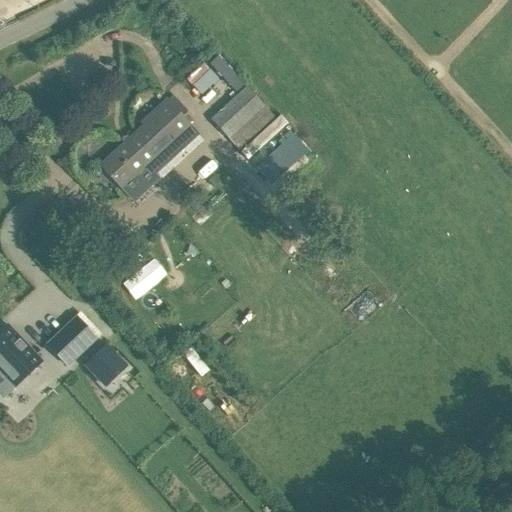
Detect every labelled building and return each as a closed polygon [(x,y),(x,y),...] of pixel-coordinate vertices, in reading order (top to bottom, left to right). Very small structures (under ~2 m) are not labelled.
[(245,89),(211,120),(238,150),(272,118),(245,89)] [(144,127),(100,167),(128,197),(136,206),(161,183),(157,178),(200,139),(165,102),(141,124),(144,127)] [(165,325),(283,220),(246,179),(143,271),(160,290),(145,303),(165,325)] [(366,306),(380,293),(359,271),(345,285),(366,306)] [(76,317),(47,344),(67,366),(96,339),(76,317)] [(0,394),(2,397),(40,361),(8,326),(0,333),(0,394)] [(124,368),(105,347),(86,364),(106,385),(124,368)]
